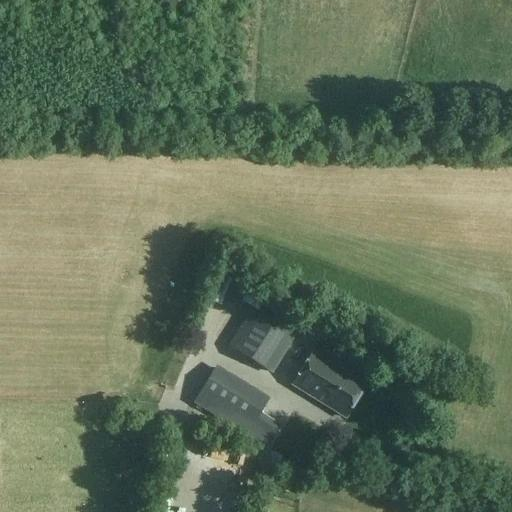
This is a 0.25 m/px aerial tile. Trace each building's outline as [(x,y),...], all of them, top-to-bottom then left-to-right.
[(230,282),(219,278),(208,305),(220,309),(230,282)] [(274,375),(295,339),(251,313),(230,350),(274,375)] [(334,350),(339,340),(327,334),(322,343),(334,350)] [(339,415),(358,384),(308,354),(289,385),(339,415)] [(268,451),(282,428),(262,415),(271,401),(218,368),(194,405),(268,451)]
